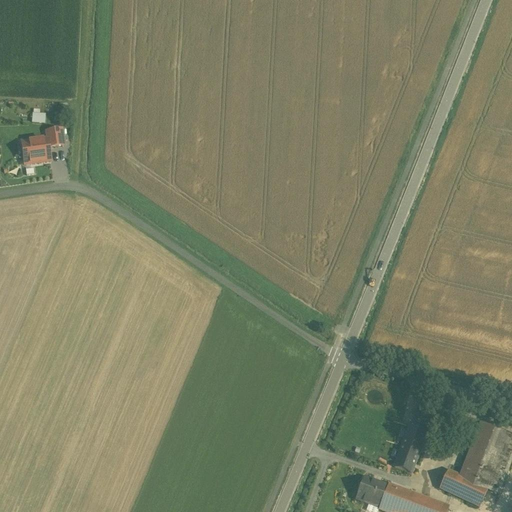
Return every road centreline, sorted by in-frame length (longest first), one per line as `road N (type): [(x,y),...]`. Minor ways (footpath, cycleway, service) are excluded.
road 1 (unclassified): [(0,186),(60,177),(98,193),(176,253),(334,352)]
road 2 (secondary): [(474,0),(334,352)]
road 3 (unclassified): [(511,400),(334,352)]
road 4 (secondary): [(334,352),(265,511)]
